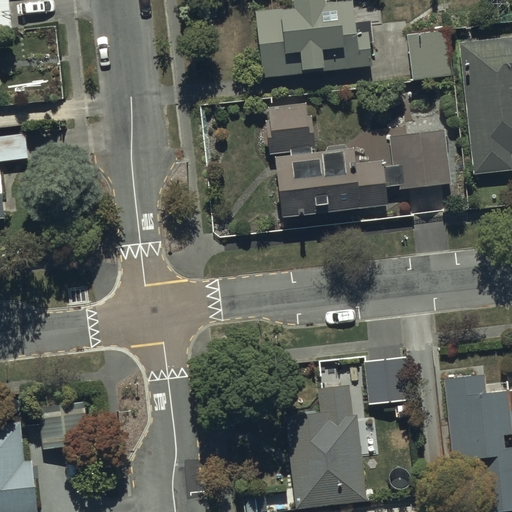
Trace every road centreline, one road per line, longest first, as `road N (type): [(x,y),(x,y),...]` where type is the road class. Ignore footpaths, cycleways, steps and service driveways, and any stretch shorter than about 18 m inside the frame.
road 1 (residential): [(156,313),(511,275)]
road 2 (residential): [(156,313),(121,0)]
road 3 (residential): [(180,511),(156,313)]
road 4 (residential): [(0,330),(156,313)]
